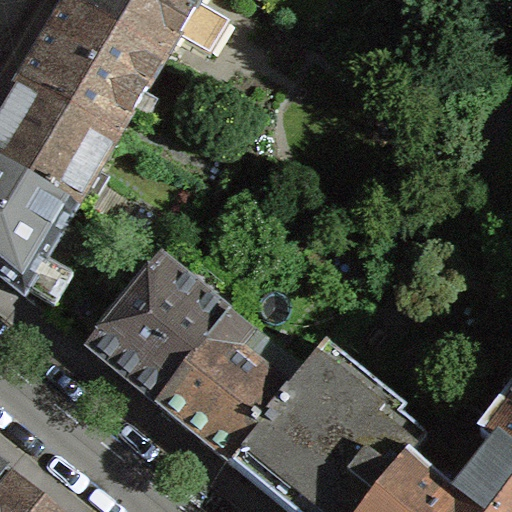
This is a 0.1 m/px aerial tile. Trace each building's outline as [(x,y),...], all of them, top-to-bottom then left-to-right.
[(202,0),(71,0),(69,3),(166,61),(202,0)] [(22,82),(118,140),(166,61),(69,3),(37,56),(22,82)] [(0,167),(75,212),(78,207),(89,214),(110,180),(98,173),(118,140),(22,82),(0,118),(0,167)] [(217,200),(243,159),(222,146),(197,188),(217,200)] [(0,275),(25,296),(27,292),(55,309),(73,279),(45,262),(75,212),(0,167),(0,275)] [(229,323),(228,320),(162,264),(91,350),(116,370),(160,406),(229,323)] [(229,323),(160,406),(184,426),(232,466),(290,396),(238,354),(250,340),(229,323)] [(406,414),(328,350),(290,396),(232,466),(270,497),(288,511),(367,511),(424,442),(400,422),(406,414)] [(511,511),(511,398),(484,436),(450,410),(424,442),(367,511),(511,511)] [(0,511),(52,511),(38,500),(6,474),(0,482),(0,511)]
